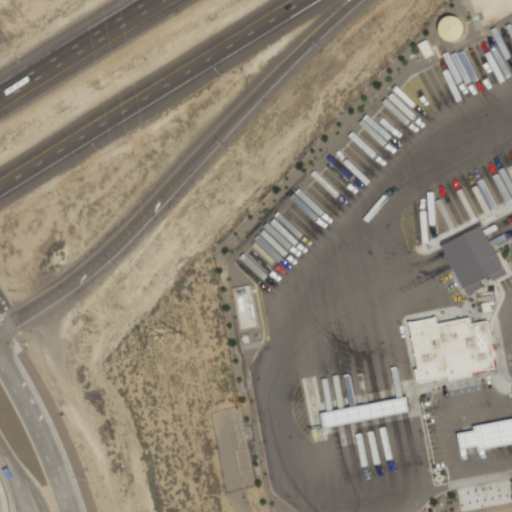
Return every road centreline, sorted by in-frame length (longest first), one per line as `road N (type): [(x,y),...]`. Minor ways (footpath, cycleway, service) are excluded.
road 1 (motorway): [(0,187),(306,0)]
road 2 (motorway): [(177,183),(356,0)]
road 3 (motorway): [(5,326),(107,255),(177,183)]
road 4 (motorway): [(154,0),(0,93)]
road 5 (primary): [(67,511),(0,361)]
